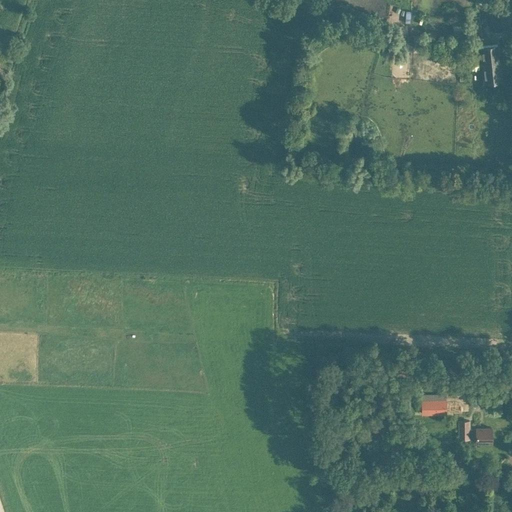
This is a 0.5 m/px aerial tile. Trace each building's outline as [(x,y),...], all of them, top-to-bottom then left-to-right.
[(511,0),(504,0),(487,5),(493,28),(511,22),(511,0)] [(482,61),(476,61),(476,68),(482,67),(483,69),(484,76),(484,82),(491,81),(501,80),(497,44),(487,45),(480,46),(482,61)] [(444,413),(444,393),(420,394),(421,414),(444,413)] [(469,401),(448,403),(448,413),(470,412),(469,401)] [(477,438),(477,442),(492,442),(492,427),(471,428),(471,421),(461,421),(461,438),(477,438)]
